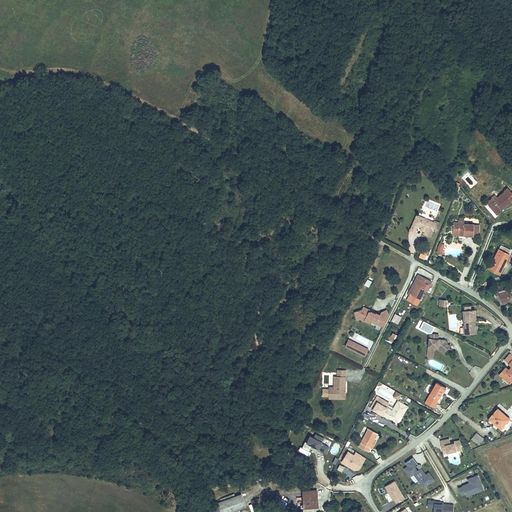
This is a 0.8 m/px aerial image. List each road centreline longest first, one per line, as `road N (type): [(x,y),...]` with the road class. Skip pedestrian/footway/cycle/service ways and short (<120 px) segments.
road 1 (track): [(0,68),(87,74),(283,178),(417,262)]
road 2 (track): [(0,372),(26,366),(127,380),(253,472)]
road 3 (unclassified): [(511,336),(437,427),(362,482),(377,511)]
road 4 (residential): [(511,325),(417,262),(366,363)]
road 5 (track): [(362,488),(330,485),(312,469),(279,460),(212,488),(188,511)]
